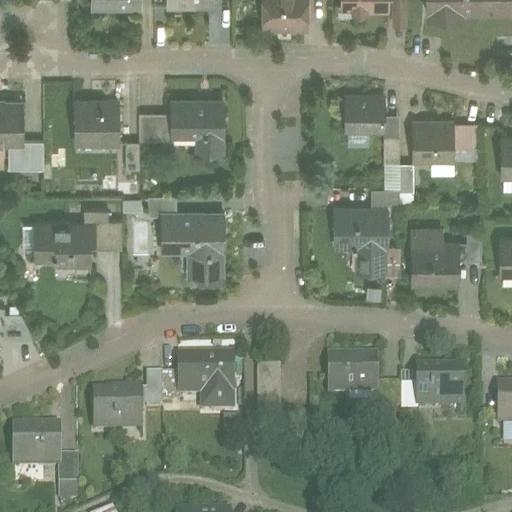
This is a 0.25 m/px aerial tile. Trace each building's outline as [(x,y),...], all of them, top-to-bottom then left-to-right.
[(85,0),(86,11),(136,11),(136,0),(85,0)] [(160,0),(160,9),(208,10),(208,0),(160,0)] [(256,0),(256,32),(303,33),(304,0),(256,0)] [(334,0),(335,10),(347,10),(347,14),(383,14),(383,0),(334,0)] [(511,0),(419,0),(420,17),(459,18),(459,13),(509,14),(509,18),(511,18),(511,0)] [(380,94),(339,93),(338,133),(380,134),(380,116),(380,94)] [(112,97),(69,97),(70,146),(113,145),(113,142),(112,97)] [(165,98),(165,114),(166,139),(191,139),(191,154),(212,154),(212,139),(221,139),(220,97),(165,98)] [(19,100),(0,100),(0,145),(4,145),(19,145),(19,141),(19,100)] [(165,114),(135,114),(135,142),(166,142),(166,139),(165,114)] [(395,117),(380,116),(380,134),(380,138),(395,138),(395,117)] [(449,122),(408,121),(407,166),(410,166),(449,166),(449,122)] [(511,136),(496,136),(496,181),(511,181),(511,136)] [(19,145),(4,145),(5,170),(32,170),(32,141),(19,141),(19,145)] [(134,142),(113,142),(113,145),(113,172),(134,172),(134,142)] [(389,189),(395,189),(395,166),(395,163),(388,163),(386,167),(378,168),(378,186),(387,186),(389,189)] [(410,166),(407,166),(395,166),(395,189),(395,192),(410,192),(410,166)] [(156,214),(171,214),(170,198),(143,199),(143,214),(156,214)] [(382,249),(383,209),(328,208),(327,252),(349,252),(349,275),(382,276),(382,249)] [(116,222),(103,222),(103,212),(79,212),(79,223),(85,222),(85,250),(116,250),(116,222)] [(220,281),(219,213),(171,214),(156,214),(156,255),(183,254),(183,282),(220,281)] [(85,250),(85,222),(79,223),(28,223),(28,264),(50,264),(50,267),(86,266),(85,250)] [(462,245),(454,245),(454,264),(477,264),(477,236),(462,236),(462,245)] [(511,238),(495,239),(495,280),(511,279),(511,238)] [(454,245),(454,243),(404,243),(404,289),(454,289),(454,264),(454,245)] [(395,249),(382,249),(382,276),(395,276),(395,249)] [(35,334),(21,306),(0,305),(0,333),(7,339),(27,339),(35,334)] [(372,357),(322,357),(322,398),(341,398),(341,414),(371,414),(371,411),(372,388),(372,357)] [(173,378),(173,400),(195,400),(195,415),(230,415),(229,358),(172,358),(173,378)] [(281,367),(257,368),(257,420),(282,419),(281,367)] [(410,391),(410,412),(458,412),(458,368),(410,368),(410,391)] [(137,394),(138,414),(156,414),(156,407),(156,378),(141,378),(141,394),(137,394)] [(156,378),(156,407),(173,407),(173,400),(173,378),(156,378)] [(511,387),(491,387),(492,432),(508,432),(509,453),(511,453),(511,387)] [(396,388),(372,388),(371,411),(396,411),(396,391),(396,388)] [(106,394),(88,394),(88,437),(138,437),(138,414),(137,394),(137,391),(106,391),(106,394)] [(410,391),(396,391),(396,411),(396,415),(410,415),(410,412),(410,391)] [(55,429),(5,429),(5,471),(55,471),(55,460),(55,429)] [(72,460),(55,460),(55,471),(55,508),(73,507),(72,460)]
